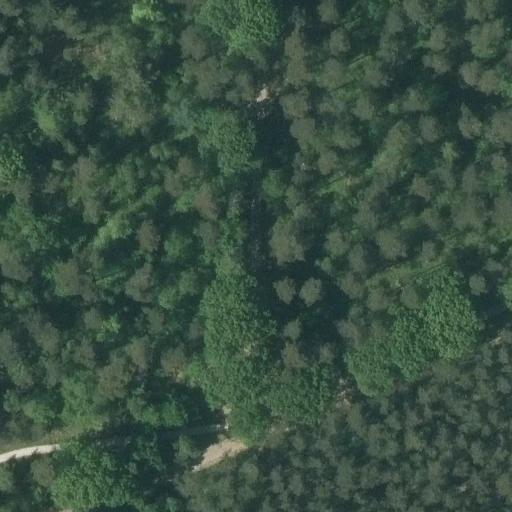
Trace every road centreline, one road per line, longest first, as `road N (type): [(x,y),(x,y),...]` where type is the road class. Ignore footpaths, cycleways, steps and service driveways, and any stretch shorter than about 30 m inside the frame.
road 1 (track): [(79,511),(511,320)]
road 2 (track): [(243,419),(221,391),(214,342),(226,0)]
road 3 (track): [(260,0),(243,419)]
road 4 (track): [(243,419),(246,441),(330,488),(377,496),(494,490),(511,497)]
